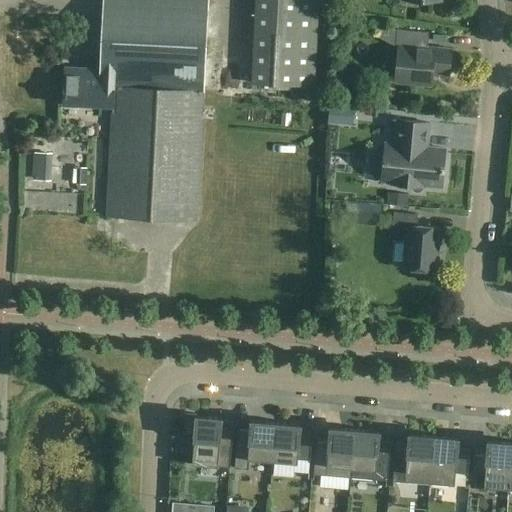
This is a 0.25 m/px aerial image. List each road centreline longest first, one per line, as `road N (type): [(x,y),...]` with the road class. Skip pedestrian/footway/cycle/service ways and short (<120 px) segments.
road 1 (residential): [(511,400),(175,373),(165,377),(155,403),(151,511)]
road 2 (residential): [(511,321),(470,318),(493,68)]
